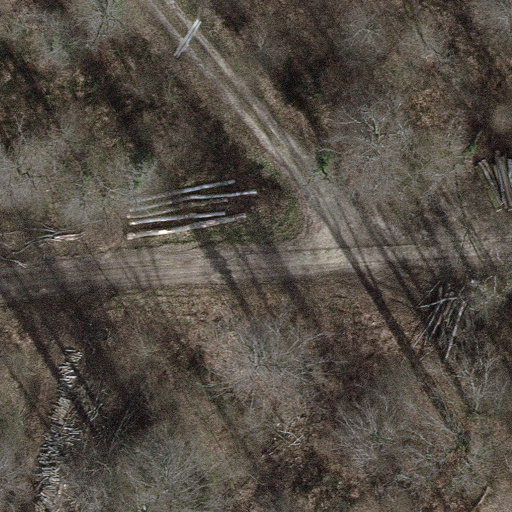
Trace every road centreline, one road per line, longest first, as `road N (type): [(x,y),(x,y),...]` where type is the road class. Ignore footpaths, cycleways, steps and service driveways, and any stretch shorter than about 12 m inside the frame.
road 1 (track): [(0,294),(364,255)]
road 2 (track): [(364,255),(150,0)]
road 3 (track): [(511,251),(364,255)]
